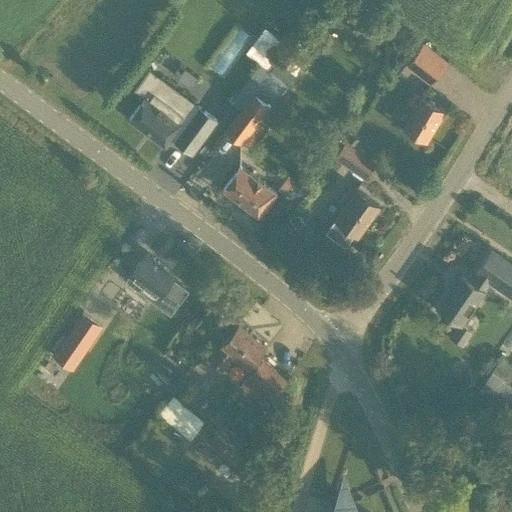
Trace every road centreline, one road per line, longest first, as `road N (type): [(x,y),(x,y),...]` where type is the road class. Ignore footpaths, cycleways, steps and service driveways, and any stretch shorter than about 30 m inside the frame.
road 1 (unclassified): [(338,353),(272,282),(0,81)]
road 2 (unclassified): [(338,353),(511,101)]
road 3 (unclassified): [(414,511),(356,376),(338,353)]
road 4 (track): [(292,511),(338,353)]
